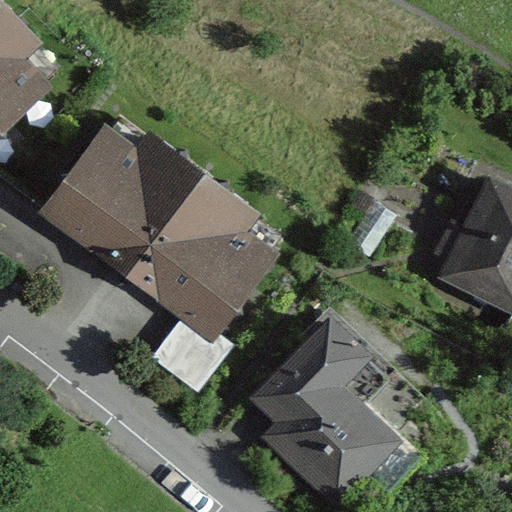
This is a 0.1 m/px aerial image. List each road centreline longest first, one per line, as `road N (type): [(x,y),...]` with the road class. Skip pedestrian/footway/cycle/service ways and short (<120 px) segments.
road 1 (residential): [(0,321),(249,511)]
road 2 (track): [(397,0),(511,69)]
